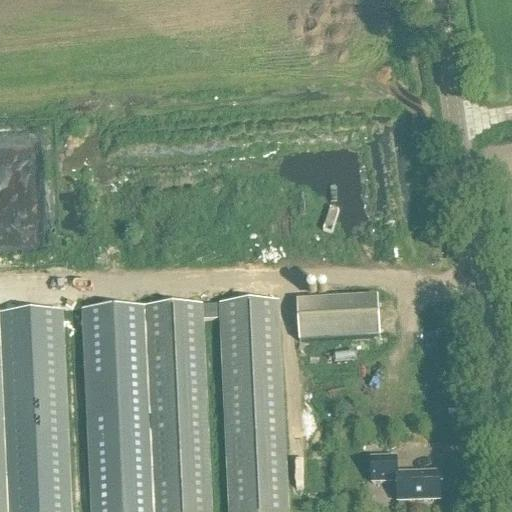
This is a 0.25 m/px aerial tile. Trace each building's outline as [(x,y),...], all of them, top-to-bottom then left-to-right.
[(377,302),(297,307),(300,347),(380,342),(377,302)] [(286,511),(277,308),(145,314),(153,511),(210,511),(202,325),(222,325),(230,511),(286,511)] [(153,511),(145,314),(85,317),(93,511),(153,511)] [(0,320),(0,332),(8,511),(71,511),(62,318),(0,320)] [(0,511),(8,511),(0,332),(0,511)] [(387,348),(285,353),(288,433),(391,429),(387,348)] [(397,463),(372,464),(373,488),(397,488),(398,507),(441,506),(440,478),(398,479),(397,463)]
